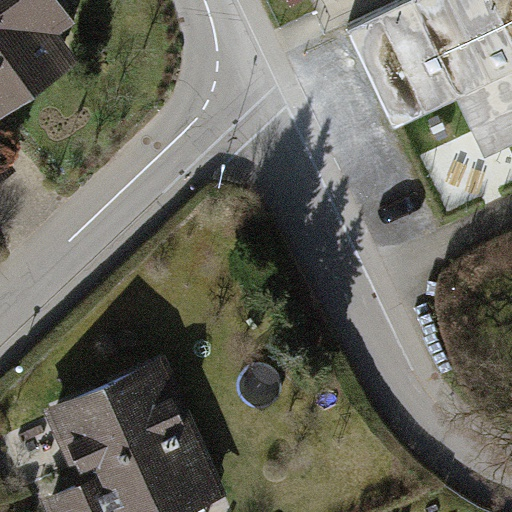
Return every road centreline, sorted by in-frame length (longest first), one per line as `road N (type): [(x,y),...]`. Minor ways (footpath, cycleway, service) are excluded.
road 1 (residential): [(218,87),(259,129),(400,393),(466,463),(511,481)]
road 2 (residential): [(218,87),(191,129),(0,309)]
